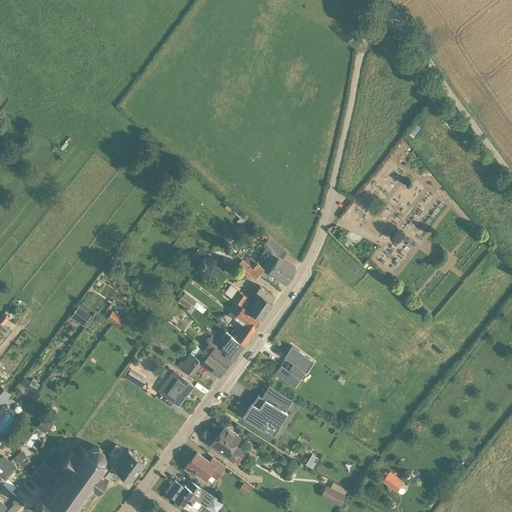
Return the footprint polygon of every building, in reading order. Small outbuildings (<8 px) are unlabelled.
[(221,227),(216,232),(230,243),(234,238),(221,227)] [(272,264),(290,276),(295,268),(278,257),(284,248),(269,236),(264,232),(261,236),(267,240),(264,244),(267,245),(261,254),(267,260),(272,264)] [(117,250),(114,255),(116,257),(115,259),(121,263),(128,253),(122,249),(120,252),(117,250)] [(200,262),(205,254),(197,249),(192,257),(200,262)] [(285,283),(290,276),(272,264),(267,260),(261,254),(261,255),(262,256),(256,262),(250,258),(246,263),(259,274),(265,279),(270,273),(285,283)] [(259,274),(246,263),(241,259),(237,265),(255,279),(259,274)] [(118,271),(110,265),(103,275),(111,281),(118,271)] [(254,300),(267,310),(272,303),(270,301),(273,296),(260,286),(256,291),(259,294),(254,300)] [(267,310),(254,300),(251,304),(244,299),(246,296),(236,289),(230,297),(237,302),(261,319),(267,310)] [(191,304),(191,305),(203,314),(206,309),(196,302),(197,301),(185,292),(181,297),(191,304)] [(254,328),(261,319),(237,302),(230,311),(246,323),(236,338),(243,344),(254,328)] [(91,316),(78,306),(70,317),(83,326),(91,316)] [(129,322),(125,321),(126,320),(121,319),(117,317),(118,316),(112,312),(107,319),(119,328),(120,326),(125,327),(125,326),(129,326),(129,322)] [(243,344),(236,338),(231,335),(230,335),(226,331),(218,340),(221,343),(223,344),(222,345),(235,355),(243,344)] [(218,340),(211,335),(208,340),(206,339),(199,347),(226,367),(235,355),(222,345),(223,344),(221,343),(218,340)] [(278,369),(274,373),(294,388),(300,379),(294,375),(300,367),(306,372),(313,362),(292,345),(284,356),(295,364),(293,365),(292,364),(288,370),(281,365),(278,368),(278,369)] [(226,367),(199,347),(198,346),(192,355),(191,354),(185,361),(182,362),(179,366),(192,375),(202,363),(219,376),(226,367)] [(125,378),(138,386),(144,377),(131,368),(130,369),(126,377),(125,378)] [(178,406),(193,385),(174,370),(158,391),(178,406)] [(59,380),(52,375),(46,382),(53,387),(59,380)] [(39,385),(32,379),(26,387),(34,392),(39,385)] [(249,407),(243,416),(244,417),(273,435),(281,421),(286,413),(287,413),(285,412),(292,400),(268,385),(261,397),(258,395),(258,396),(253,404),(251,403),(249,406),(249,407)] [(50,425),(42,419),(36,427),(45,433),(50,425)] [(232,460),(240,450),(233,445),(238,437),(224,427),(211,444),(232,460)] [(120,461),(114,469),(130,480),(144,461),(128,450),(126,452),(116,444),(109,453),(112,455),(120,461)] [(120,461),(112,455),(106,464),(104,463),(105,456),(104,451),(98,447),(92,447),(87,451),(86,452),(84,451),(83,452),(79,449),(74,456),(70,453),(58,468),(61,471),(42,498),(40,497),(34,505),(43,511),(76,511),(93,490),(97,493),(114,469),(120,461)] [(21,451),(13,458),(18,463),(26,455),(21,451)] [(211,463),(198,453),(192,461),(191,459),(184,468),(193,475),(195,472),(205,479),(209,474),(216,478),(225,466),(214,458),(211,463)] [(15,466),(3,456),(1,459),(0,458),(0,484),(2,482),(15,466)] [(30,477),(40,486),(52,470),(43,462),(30,477)] [(291,468),(289,469),(287,471),(287,473),(287,475),(289,477),(292,477),(294,476),(295,475),(296,472),(295,470),(293,468),(291,468)] [(399,478),(390,471),(383,481),(392,487),(399,478)] [(205,491),(190,480),(186,486),(184,485),(183,486),(175,480),(166,493),(170,497),(173,499),(186,509),(195,497),(214,511),(218,511),(223,505),(205,491)] [(0,484),(0,511),(14,511),(23,503),(16,496),(16,495),(2,482),(0,484)] [(250,488),(244,483),(239,489),(246,494),(250,488)] [(326,485),(320,496),(340,506),(345,495),(344,495),(330,487),(326,485)] [(277,500),(284,498),(282,491),(275,493),(277,500)]
